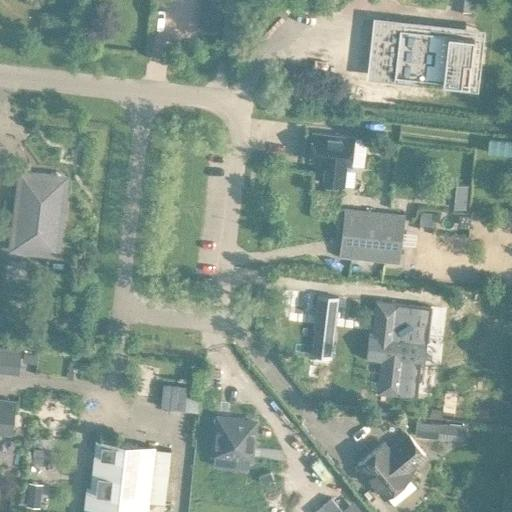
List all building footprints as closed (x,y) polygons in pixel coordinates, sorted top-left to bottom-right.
[(205,0),(201,33),(221,36),(225,0),(205,0)] [(395,0),(392,0),(392,11),(431,15),(432,4),(395,0)] [(454,0),(453,17),(478,19),(479,0),(454,0)] [(399,85),(471,93),(476,45),(405,37),(399,85)] [(349,174),(353,174),(355,160),(356,146),(315,142),(311,169),(326,171),(325,179),(323,179),(321,192),(346,195),(349,174)] [(356,146),(355,160),(383,164),(385,150),(356,146)] [(28,260),(59,263),(63,226),(60,226),(63,202),(66,198),(66,192),(64,187),(59,184),(54,183),(50,185),(35,183),(33,208),(27,212),(19,211),(16,242),(13,247),(12,252),(14,258),(19,261),(24,261),(28,260)] [(452,193),(450,216),(468,218),(470,194),(452,193)] [(341,266),(401,272),(407,224),(347,218),(341,266)] [(424,222),(423,234),(435,235),(436,223),(424,222)] [(313,364),(333,367),(340,307),(320,304),(313,364)] [(371,341),(369,368),(384,369),(381,401),(403,404),(407,372),(411,372),(414,346),(397,345),(401,312),(379,310),(375,342),(371,341)] [(0,442),(0,441),(13,443),(17,411),(0,409),(0,442)] [(433,417),(432,425),(444,427),(445,419),(433,417)] [(221,427),(219,442),(218,442),(216,443),(215,452),(217,454),(216,463),(221,464),(223,466),(232,467),(234,466),(234,465),(250,467),(251,458),(254,458),(257,431),(221,427)] [(419,431),(418,445),(468,449),(469,435),(419,431)] [(385,453),(360,473),(387,506),(389,505),(394,511),(400,511),(419,497),(410,487),(412,485),(408,480),(428,464),(411,444),(392,461),(385,453)] [(105,511),(150,511),(151,510),(156,468),(157,456),(98,449),(93,499),(107,500),(105,511)] [(36,459),(35,473),(45,473),(46,459),(36,459)] [(32,492),(29,511),(42,511),(45,493),(32,492)]
